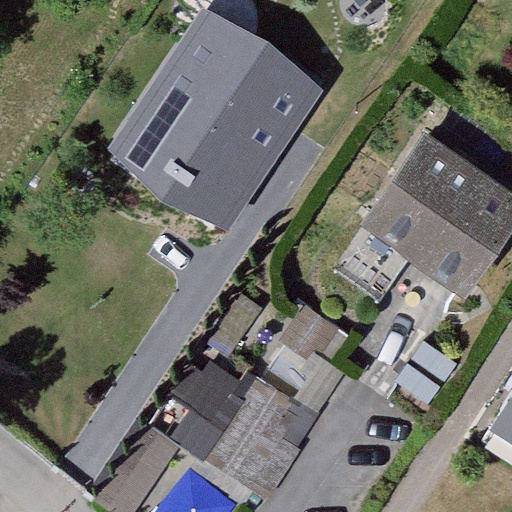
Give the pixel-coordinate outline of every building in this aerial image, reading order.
[(349,0),(197,0),(175,32),(220,63),(264,0),(266,0),(339,51),(367,12),(349,0)] [(204,86),(138,170),(235,245),(301,162),(204,86)] [(511,254),(511,179),(441,132),(377,227),(482,298),(511,254)] [(199,332),(77,509),(82,511),(252,511),(365,348),(304,306),(258,373),(199,332)] [(511,402),(486,442),(511,459),(511,402)]
